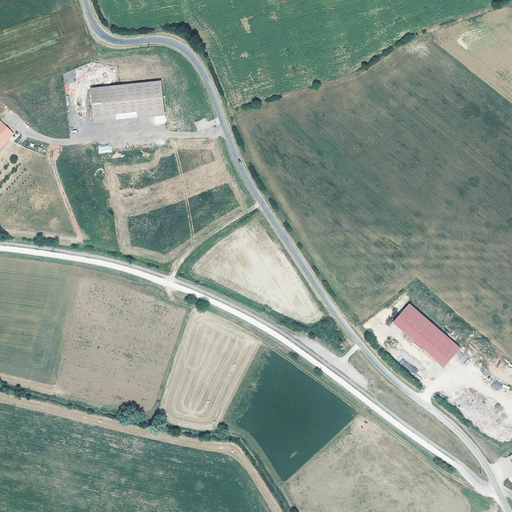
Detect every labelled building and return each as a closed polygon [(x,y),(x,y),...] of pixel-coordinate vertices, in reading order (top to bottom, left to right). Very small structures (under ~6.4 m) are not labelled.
[(161,81),(91,89),(94,117),(164,109),(161,81)] [(164,109),(94,117),(94,122),(165,115),(164,109)] [(165,115),(154,116),(155,124),(165,123),(165,115)] [(0,147),(14,133),(1,121),(0,122),(0,147)] [(398,331),(387,347),(420,372),(427,378),(429,376),(431,378),(441,364),(442,365),(457,345),(403,303),(388,323),(398,331)] [(331,328),(340,338),(343,336),(334,326),(331,328)] [(340,338),(331,328),(326,332),(335,342),(340,338)] [(417,376),(420,372),(387,347),(384,350),(417,376)] [(491,387),(497,391),(502,384),(496,380),(491,387)]
